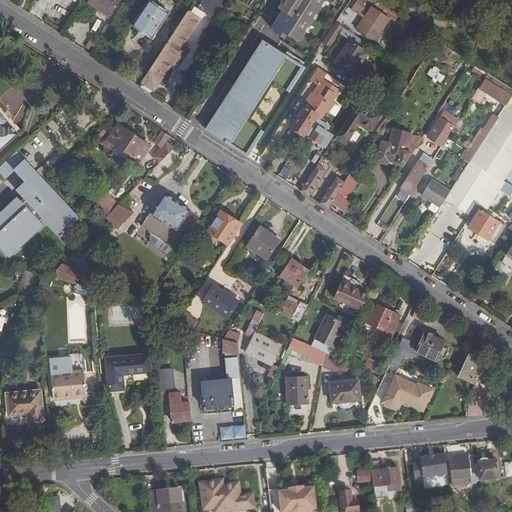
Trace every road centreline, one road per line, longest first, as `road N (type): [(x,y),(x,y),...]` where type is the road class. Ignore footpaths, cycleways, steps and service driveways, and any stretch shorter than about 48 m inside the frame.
road 1 (residential): [(511,344),(0,9)]
road 2 (residential): [(69,469),(511,423)]
